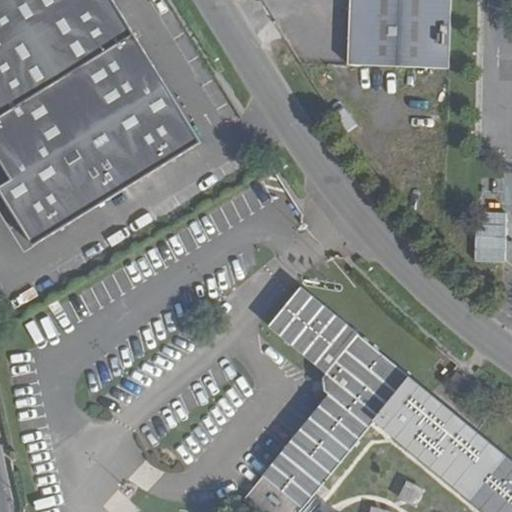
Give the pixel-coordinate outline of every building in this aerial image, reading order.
[(112,0),(0,0),(0,112),(2,117),(0,118),(0,159),(13,181),(0,189),(0,191),(35,248),(202,144),(112,0)] [(451,0),(351,0),(349,66),(449,69),(451,0)] [(303,289),(270,328),(329,375),(325,380),(326,391),(330,396),(256,488),(283,511),(302,511),(376,421),(472,501),(507,458),(411,379),(303,289)] [(456,374),(451,381),(461,389),(461,390),(466,393),(472,385),(467,381),(467,382),(456,374)] [(283,511),(256,488),(246,500),(260,511),(283,511)]
